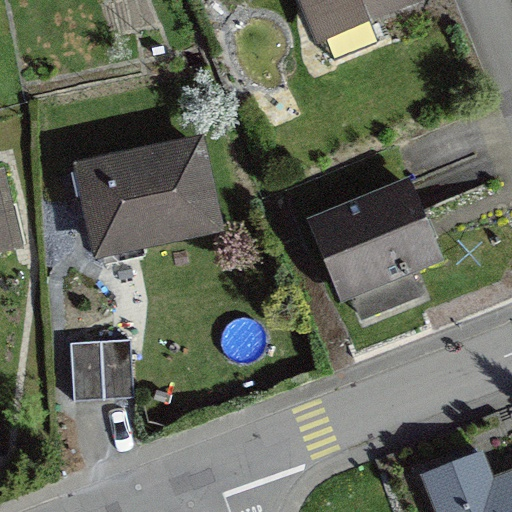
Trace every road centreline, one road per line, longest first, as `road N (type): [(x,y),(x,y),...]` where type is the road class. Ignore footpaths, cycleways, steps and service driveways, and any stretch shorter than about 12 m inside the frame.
road 1 (residential): [(216,463),(511,355)]
road 2 (residential): [(93,511),(216,463)]
